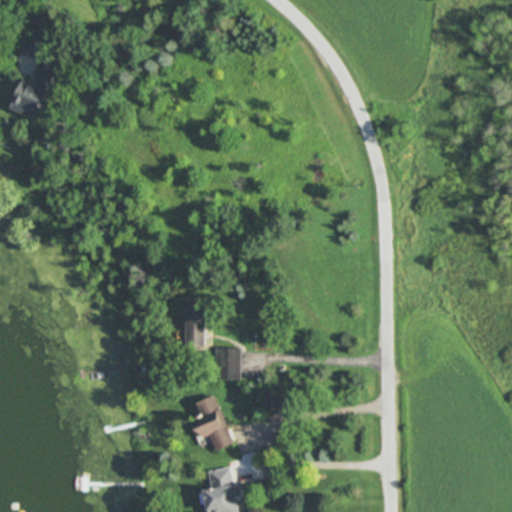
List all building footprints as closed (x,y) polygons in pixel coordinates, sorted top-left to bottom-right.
[(9,111),(34,122),(57,72),(40,64),(31,85),(23,81),(9,111)] [(206,303),(186,303),(185,348),(205,348),(206,303)] [(240,381),(241,350),(217,349),(216,380),(240,381)] [(264,395),(264,413),(285,413),(284,394),(264,395)] [(210,437),(216,452),(233,445),(214,397),(195,404),(201,419),(194,422),(201,440),(210,437)] [(209,473),(212,490),(204,491),(207,511),(238,511),(231,469),(209,473)]
